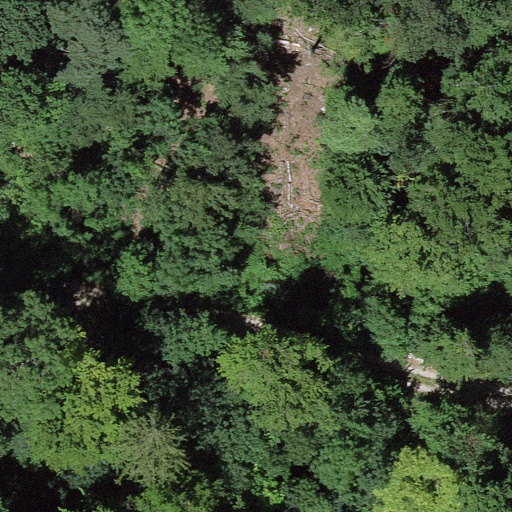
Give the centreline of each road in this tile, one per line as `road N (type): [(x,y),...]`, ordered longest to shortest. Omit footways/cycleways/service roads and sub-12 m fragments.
road 1 (track): [(170,316),(511,402)]
road 2 (track): [(0,275),(170,316)]
